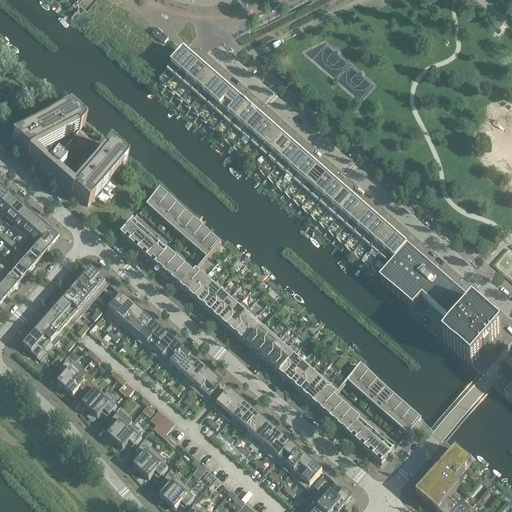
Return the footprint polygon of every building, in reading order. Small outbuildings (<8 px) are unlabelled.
[(68,0),(78,8),(71,15),(74,18),(88,3),(85,0),(68,0)] [(169,40),(157,30),(152,34),(165,44),(169,40)] [(407,249),(311,165),(260,120),(245,107),(233,96),(192,60),(184,53),(183,53),(158,81),(167,89),(382,278),(407,250),(407,249)] [(75,185),(60,172),(65,167),(56,159),(51,164),(38,153),(78,133),(85,126),(68,111),(10,140),(28,155),(27,157),(71,195),(72,194),(87,208),(127,162),(108,146),(75,185)] [(49,234),(0,190),(0,220),(2,222),(4,219),(12,226),(10,229),(26,243),(29,241),(36,248),(49,234)] [(221,245),(160,192),(147,208),(207,260),(207,261),(221,245)] [(337,396),(196,273),(193,276),(133,223),(121,237),(156,268),(155,270),(159,274),(161,272),(165,276),(163,278),(168,282),(169,280),(173,283),(172,285),(176,289),(178,287),(322,414),(321,416),(325,420),(327,418),(331,422),(329,423),(334,427),(335,426),(339,429),(338,431),(342,435),(344,433),(382,466),(395,452),(335,399),(337,396)] [(28,257),(22,252),(19,256),(25,261),(17,269),(26,277),(57,241),(49,234),(36,248),(28,257)] [(6,238),(3,242),(9,247),(12,243),(6,238)] [(18,248),(12,243),(9,247),(15,252),(18,248)] [(501,331),(468,303),(407,250),(382,278),(379,282),(412,311),(422,300),(454,328),(442,341),(470,366),(483,351),(484,352),(489,347),(488,346),(501,331)] [(337,396),(348,384),(347,384),(207,261),(207,260),(196,273),(337,396)] [(109,286),(91,271),(84,279),(102,294),(108,287),(109,286)] [(0,306),(19,285),(10,277),(0,289),(0,306)] [(102,294),(84,279),(77,287),(95,302),(102,294)] [(95,302),(77,287),(71,294),(88,310),(95,302)] [(88,310),(71,294),(64,302),(82,318),(88,310)] [(114,322),(129,305),(121,297),(106,315),(114,322)] [(82,318),(64,302),(57,310),(71,322),(71,323),(74,326),(75,325),(82,318)] [(121,329),(137,311),(129,305),(114,322),(121,329)] [(71,322),(57,310),(50,317),(65,330),(65,329),(71,323),(71,322)] [(129,336),(145,318),(137,311),(121,329),(129,336)] [(68,333),(65,329),(65,330),(50,317),(44,325),(61,340),(68,333)] [(137,343),(152,325),(145,318),(129,336),(137,343)] [(55,348),(61,340),(44,325),(37,332),(55,348)] [(145,349),(160,332),(152,325),(137,343),(145,349)] [(48,356),(55,348),(37,332),(30,340),(48,356)] [(152,356),(168,338),(160,332),(145,349),(152,356)] [(160,363),(176,345),(168,338),(152,356),(160,363)] [(48,356),(30,340),(23,348),(41,364),(48,356)] [(168,370),(183,352),(176,345),(160,363),(168,370)] [(87,356),(93,361),(96,358),(90,352),(87,356)] [(175,376),(191,359),(183,352),(168,370),(175,376)] [(102,363),(96,358),(93,361),(99,366),(102,363)] [(183,383),(199,365),(191,359),(175,376),(183,383)] [(66,392),(83,372),(75,366),(72,369),(67,365),(57,376),(62,380),(58,385),(66,392)] [(191,390),(206,372),(199,365),(183,383),(191,390)] [(421,421),(361,368),(347,384),(348,384),(408,437),(421,421)] [(90,379),(83,372),(66,392),(73,399),(78,394),(82,398),(92,387),(87,383),(90,379)] [(198,397),(214,379),(206,372),(191,390),(198,397)] [(111,377),(117,383),(120,379),(114,374),(111,377)] [(126,384),(120,379),(117,383),(123,388),(126,384)] [(206,404),(222,386),(214,379),(198,397),(206,404)] [(104,397),(92,387),(82,398),(87,402),(82,407),(90,414),(104,397)] [(225,413),(237,399),(229,392),(217,406),(225,413)] [(107,394),(104,397),(90,414),(98,420),(102,415),(107,420),(117,409),(112,404),(115,401),(107,394)] [(232,420),(245,406),(237,399),(225,413),(232,420)] [(141,403),(147,409),(150,405),(144,400),(141,403)] [(156,410),(150,405),(147,409),(153,414),(156,410)] [(240,427),(253,413),(245,406),(232,420),(229,423),(237,431),(241,427),(240,427)] [(248,434),(260,419),(253,413),(240,427),(241,427),(248,433),(248,434)] [(108,438),(115,445),(129,429),(117,418),(107,429),(112,433),(108,438)] [(253,444),(268,426),(260,419),(248,434),(248,433),(244,437),(253,444)] [(132,425),(129,429),(115,445),(123,452),(127,447),(132,451),(142,440),(137,435),(140,432),(132,425)] [(260,451),(276,433),(268,426),(253,444),(260,451)] [(268,457),(283,440),(276,433),(260,451),(268,457)] [(168,445),(171,441),(165,436),(162,439),(168,445)] [(276,464),(291,446),(283,440),(268,457),(276,464)] [(177,446),(171,441),(168,445),(174,450),(177,446)] [(283,471),(299,453),(291,446),(276,464),(283,471)] [(141,475),(158,456),(151,449),(148,452),(143,448),(133,459),(138,463),(134,468),(141,475)] [(483,511),(462,493),(454,486),(472,465),(455,451),(423,488),(424,489),(427,491),(421,499),(421,498),(420,499),(434,511),(483,511)] [(291,478),(307,460),(299,453),(283,471),(291,478)] [(166,462),(158,456),(141,475),(149,482),(153,477),(158,481),(168,470),(163,466),(166,462)] [(299,484),(314,467),(307,460),(291,478),(299,484)] [(201,467),(195,462),(192,465),(198,471),(201,467)] [(207,472),(201,467),(198,471),(204,476),(207,472)] [(322,474),(314,467),(299,484),(307,491),(322,474)] [(167,505),(184,486),(177,479),(174,483),(169,478),(159,489),(164,494),(160,499),(167,505)] [(335,485),(328,493),(345,508),(352,500),(335,485)] [(192,493),(184,486),(167,505),(174,511),(175,511),(179,507),(184,511),(194,501),(189,496),(192,493)] [(221,492),(227,497),(231,493),(225,488),(221,492)] [(237,499),(231,493),(227,497),(233,502),(237,499)] [(342,511),(345,508),(328,493),(321,500),(334,511),(342,511)] [(334,511),(321,500),(314,508),(318,511),(334,511)]
